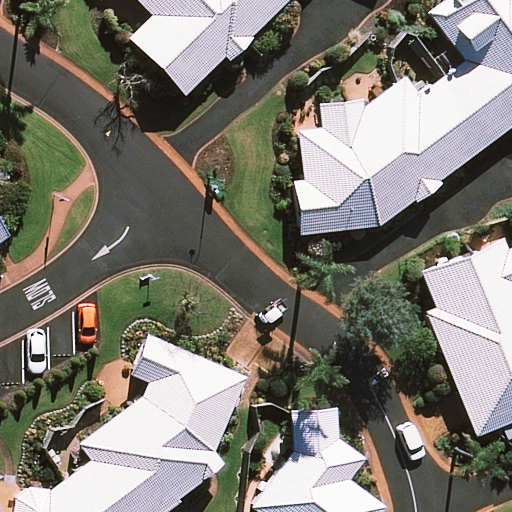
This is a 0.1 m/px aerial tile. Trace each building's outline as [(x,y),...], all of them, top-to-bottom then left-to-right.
[(132,0),(147,15),(128,33),(180,88),(272,0),(132,0)] [(302,180),(291,181),(297,229),(374,219),(511,115),(511,0),(436,0),(428,6),(466,56),(414,95),(398,75),(358,105),(355,98),(314,101),(316,128),(295,131),(302,180)] [(511,257),(502,234),(420,269),(436,306),(425,310),(477,429),(511,413),(511,257)] [(144,511),(213,459),(208,450),(240,374),(143,333),(127,370),(155,384),(77,443),(89,458),(17,511),(144,511)] [(369,511),(376,503),(341,477),(357,456),(311,422),(250,504),(260,511),(369,511)]
